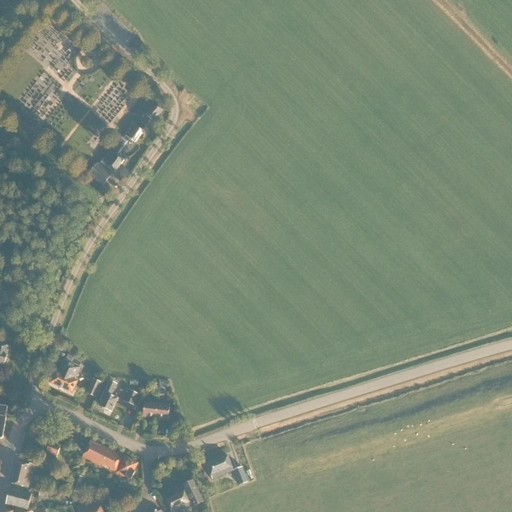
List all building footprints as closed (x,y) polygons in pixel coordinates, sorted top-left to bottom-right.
[(152,102),(143,112),(140,109),(134,115),(140,120),(146,114),(153,121),(164,110),(157,103),(155,105),(152,102)] [(112,150),(105,160),(102,163),(106,166),(115,173),(124,160),(117,154),(120,151),(127,141),(129,142),(131,139),(136,143),(145,130),(135,122),(134,124),(132,123),(124,135),(122,137),(121,136),(111,150),(112,150)] [(112,175),(98,163),(96,166),(94,165),(89,171),(91,172),(89,175),(103,186),(112,175)] [(119,175),(124,179),(131,171),(125,167),(119,175)] [(0,370),(3,371),(10,347),(0,344),(0,370)] [(74,357),(77,353),(71,349),(68,352),(74,357)] [(69,369),(72,361),(66,358),(59,373),(58,372),(56,371),(51,383),(63,389),(71,373),(68,372),(69,369)] [(74,358),(72,361),(69,369),(68,372),(71,373),(63,389),(73,393),(78,382),(75,380),(81,367),(80,367),(81,364),(74,358)] [(103,383),(93,379),(86,393),(96,397),(103,383)] [(112,412),(118,398),(112,395),(117,384),(110,381),(105,392),(101,400),(102,400),(100,406),(112,412)] [(129,389),(123,401),(135,406),(140,395),(129,389)] [(143,417),(156,419),(158,403),(145,402),(143,417)] [(170,405),(158,403),(156,419),(169,420),(170,405)] [(6,417),(8,407),(0,405),(0,438),(1,439),(3,437),(7,417),(6,417)] [(134,471),(138,463),(126,457),(125,457),(91,440),(83,457),(117,475),(118,473),(131,480),(136,472),(134,471)] [(56,460),(61,447),(50,443),(46,452),(49,453),(48,457),(56,460)] [(213,479),(233,471),(232,466),(228,455),(207,464),(211,475),(213,479)] [(33,474),(35,465),(30,463),(29,465),(18,462),(12,484),(29,487),(32,474),(33,474)] [(247,483),(241,467),(233,470),(234,470),(233,471),(239,486),(247,483)] [(76,474),(70,490),(79,493),(85,478),(76,474)] [(171,511),(176,511),(192,504),(194,507),(205,502),(194,480),(183,486),(186,490),(166,500),(171,511)] [(28,510),(32,494),(11,489),(7,505),(28,510)] [(79,511),(103,511),(100,502),(78,508),(79,511)]
